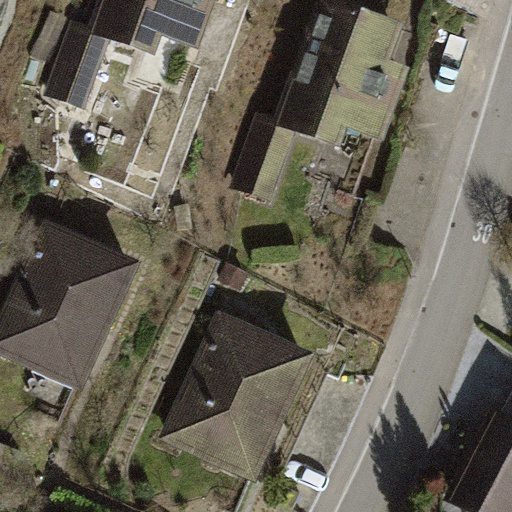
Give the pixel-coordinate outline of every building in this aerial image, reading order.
[(110,0),(97,38),(78,31),(52,106),(91,120),(112,60),(169,80),(177,59),(209,70),(234,0),(110,0)] [(422,43),(329,10),(287,130),(264,122),(240,192),(281,206),(301,151),(358,171),(365,151),(403,164),(428,90),(408,83),(422,43)] [(0,357),(93,403),(154,276),(52,227),(0,335),(0,357)] [(254,480),(309,352),(223,315),(169,444),(254,480)] [(511,511),(511,422),(501,417),(452,506),(463,511),(511,511)]
